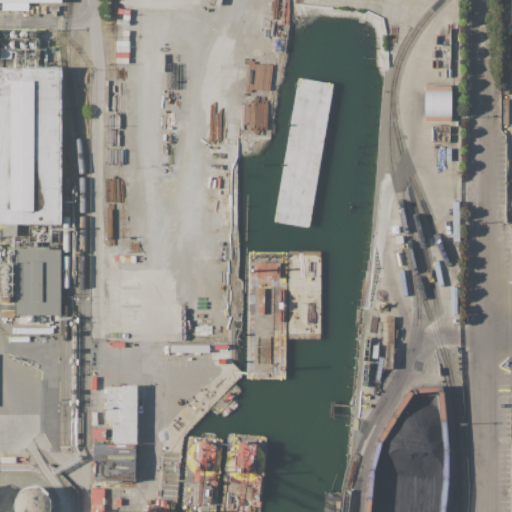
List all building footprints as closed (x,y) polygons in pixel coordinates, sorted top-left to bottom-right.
[(0,0),(61,0),(61,3),(27,3),(27,10),(0,10),(0,0)] [(0,68),(60,68),(61,222),(16,222),(16,235),(3,235),(3,223),(0,223),(0,68)] [(449,121),(450,85),(424,85),(423,121),(449,121)] [(452,201),(459,201),(460,240),(453,240),(452,201)] [(14,249),(61,249),(60,315),(14,314),(14,249)] [(435,270),(440,269),(443,281),(438,282),(435,270)] [(398,271),(403,270),(408,295),(402,296),(398,271)] [(213,352),(228,351),(228,361),(214,361),(213,352)] [(137,385),(137,443),(112,443),(112,424),(106,424),(106,386),(121,386),(121,385),(137,385)] [(93,444),(135,444),(134,481),(93,480),(93,444)] [(49,511),(15,511),(14,505),(15,498),(19,492),(25,488),(32,486),(39,488),(45,492),(49,498),(50,505),(49,511)] [(91,511),(91,487),(104,488),(104,511),(91,511)]
